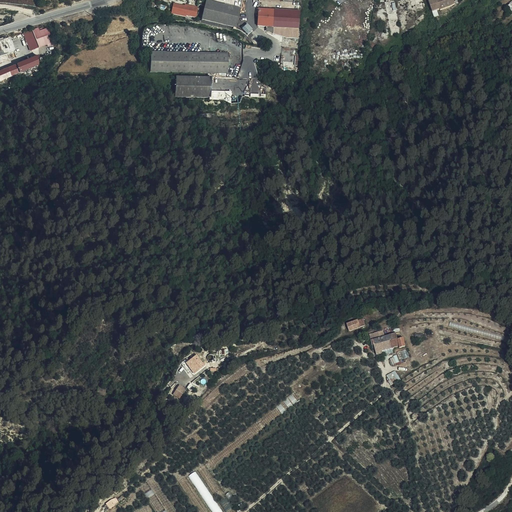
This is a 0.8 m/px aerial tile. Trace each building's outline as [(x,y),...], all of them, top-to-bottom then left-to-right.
[(428,0),(430,7),(431,11),(432,13),(440,10),(440,11),(450,8),(454,5),(453,2),(452,0),(428,0)] [(202,21),(236,28),(240,9),(206,1),(202,21)] [(186,16),(195,18),(198,8),(185,5),(185,7),(174,5),(172,14),(185,17),(186,16)] [(257,27),(266,27),(273,27),(273,34),(287,38),(298,39),(300,11),(293,11),(274,10),(258,9),(257,27)] [(242,29),(248,35),(253,30),(247,24),(242,29)] [(38,48),(48,40),(47,36),(49,35),(47,29),(42,30),(40,31),(39,30),(38,28),(32,30),(38,48)] [(30,51),(38,48),(32,30),(24,33),(30,51)] [(52,50),(59,45),(56,39),(49,43),(50,46),(52,50)] [(181,73),(227,74),(227,53),(150,52),(150,73),(181,73)] [(12,67),(0,70),(0,77),(1,80),(3,80),(3,82),(15,78),(12,67)] [(210,97),(211,77),(175,77),(175,88),(175,97),(210,97)] [(365,326),(363,320),(347,325),(349,331),(360,327),(365,326)] [(404,340),(403,339),(397,340),(396,334),(384,337),(385,336),(384,335),(383,332),(375,334),(375,335),(376,340),(375,340),(372,341),(373,343),(371,343),(371,346),(374,345),(376,356),(377,356),(382,354),(382,351),(399,346),(400,348),(405,347),(404,340)] [(192,369),(197,365),(201,362),(195,355),(186,363),(189,367),(190,366),(192,369)] [(386,375),(391,385),(401,380),(396,370),(386,375)] [(179,399),(185,390),(179,386),(174,395),(179,399)] [(105,391),(105,388),(101,387),(100,389),(98,389),(96,394),(104,396),(106,391),(105,391)] [(111,501),(111,500),(106,504),(106,505),(109,509),(110,510),(115,505),(114,504),(117,503),(113,499),(111,501)]
